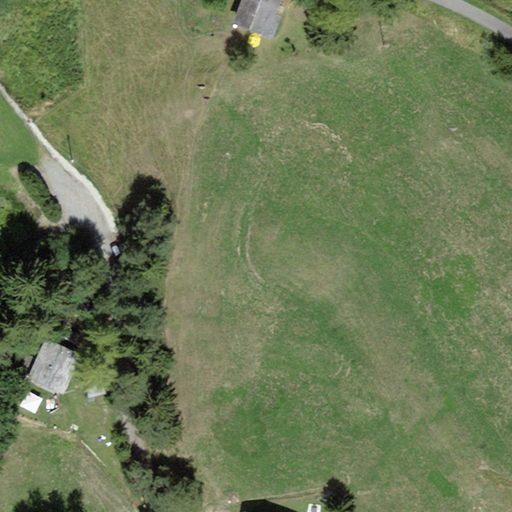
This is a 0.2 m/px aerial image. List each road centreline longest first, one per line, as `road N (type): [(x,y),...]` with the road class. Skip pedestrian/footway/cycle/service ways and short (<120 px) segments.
road 1 (track): [(83,217),(95,238),(139,453),(172,511)]
road 2 (unknown): [(0,89),(87,205)]
